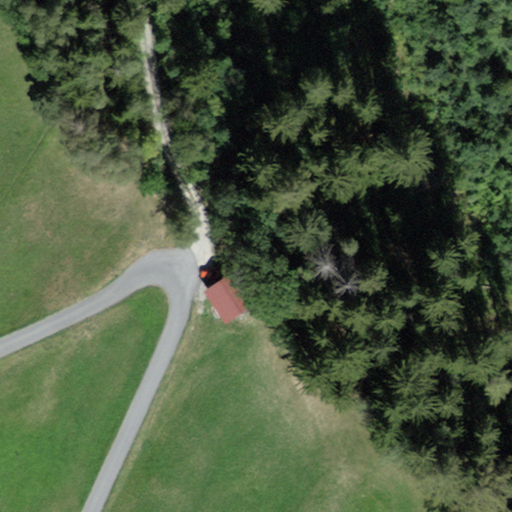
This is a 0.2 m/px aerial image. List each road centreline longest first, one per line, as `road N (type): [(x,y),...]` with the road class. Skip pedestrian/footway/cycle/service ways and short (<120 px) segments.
road 1 (residential): [(90,511),(172,333),(180,299),(174,276),(147,270),(117,293),(0,349)]
road 2 (track): [(205,229),(166,97),(168,0)]
